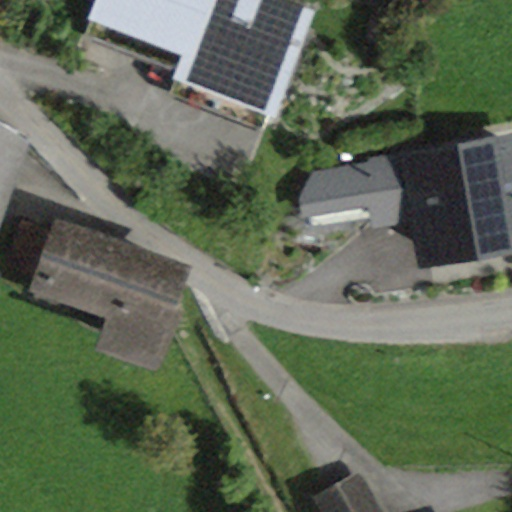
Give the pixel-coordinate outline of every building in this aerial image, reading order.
[(105,0),(99,17),(198,51),(191,70),(278,100),(294,105),(327,6),(308,0),(105,0)] [(198,51),(99,17),(93,36),(191,70),(198,51)] [(278,100),(191,70),(182,97),(268,127),(278,100)] [(0,115),(0,232),(9,236),(39,139),(16,122),(0,115)] [(511,130),(319,170),(305,195),(311,220),(376,207),(378,217),(381,231),(423,222),(432,267),(511,250),(511,130)] [(376,207),(311,220),(314,232),(378,217),(376,207)] [(49,275),(45,287),(122,313),(111,346),(175,367),(199,293),(162,246),(68,216),(63,232),(23,219),(9,262),(49,275)] [(209,261),(162,246),(199,293),(209,261)] [(390,511),(367,469),(318,496),(327,511),(390,511)]
